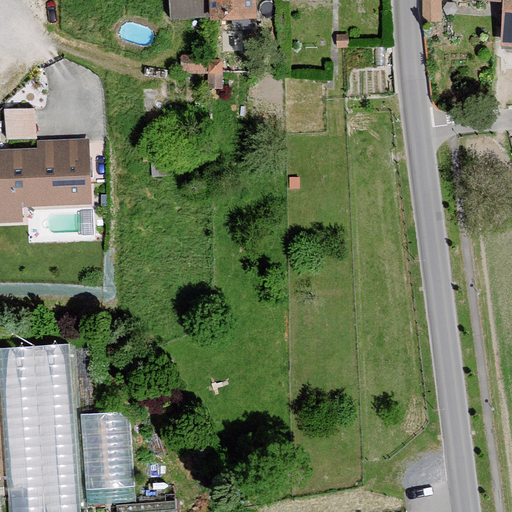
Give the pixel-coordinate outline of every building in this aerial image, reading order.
[(194,0),(195,20),(245,19),(244,0),(271,0),(272,3),(316,2),(315,0),(194,0)] [(511,0),(425,0),(425,15),(429,19),(439,18),(439,0),(505,0),(503,43),(511,44),(511,0)] [(37,132),(37,103),(7,103),(8,133),(37,132)] [(40,151),(0,152),(0,219),(18,219),(17,203),(89,200),(86,143),(39,145),(40,151)] [(78,511),(68,341),(1,345),(11,511),(78,511)] [(123,420),(84,424),(91,499),(130,496),(123,420)] [(174,511),(173,496),(115,502),(116,511),(174,511)]
